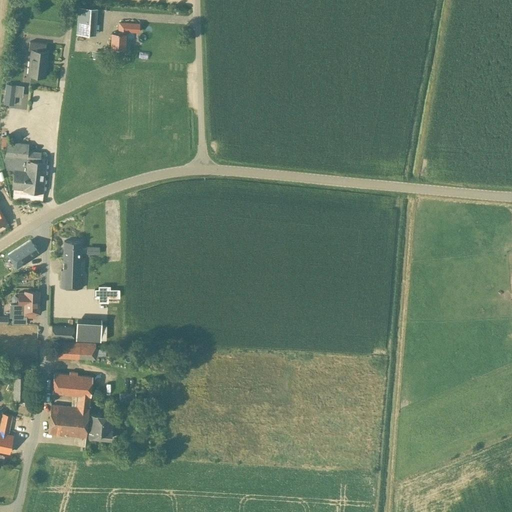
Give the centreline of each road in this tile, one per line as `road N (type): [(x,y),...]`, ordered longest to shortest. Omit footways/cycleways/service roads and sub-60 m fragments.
road 1 (tertiary): [(511,198),(204,171)]
road 2 (unclassified): [(16,511),(43,371),(48,217)]
road 3 (unclassified): [(204,171),(197,0)]
road 4 (tertiary): [(204,171),(144,179),(48,217)]
